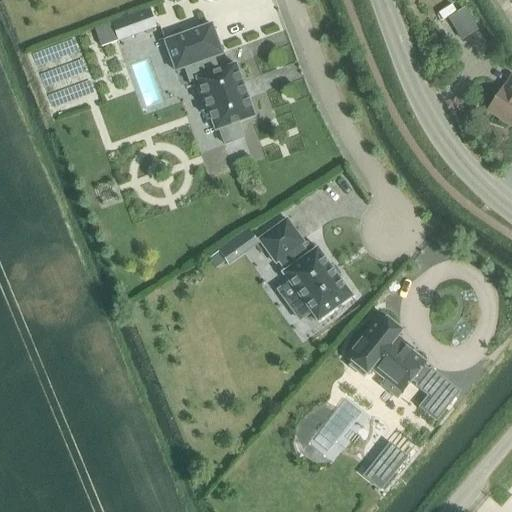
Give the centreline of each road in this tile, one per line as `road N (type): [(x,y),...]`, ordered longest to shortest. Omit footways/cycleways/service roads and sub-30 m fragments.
road 1 (residential): [(396,230),(355,159),(295,0)]
road 2 (unclassified): [(511,210),(449,147),(380,0)]
